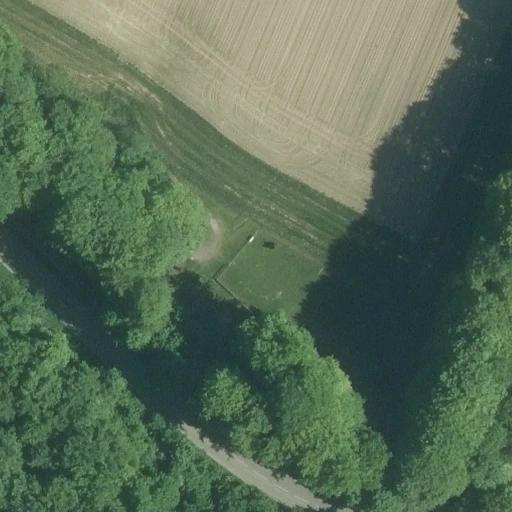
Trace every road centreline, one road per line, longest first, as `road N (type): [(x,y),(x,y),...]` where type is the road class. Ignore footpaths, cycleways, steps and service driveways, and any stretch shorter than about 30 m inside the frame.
road 1 (unclassified): [(0,244),(201,434),(324,511)]
road 2 (track): [(0,407),(74,511)]
